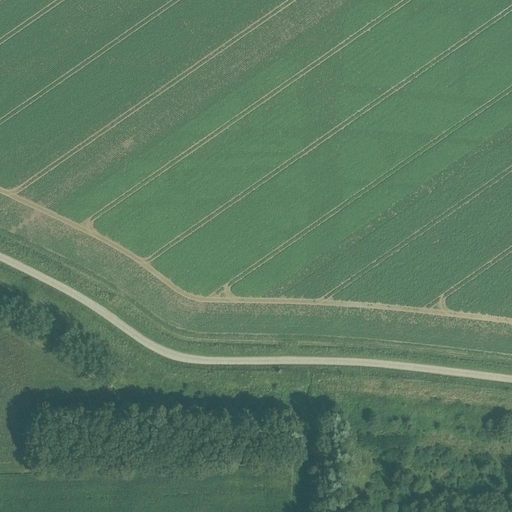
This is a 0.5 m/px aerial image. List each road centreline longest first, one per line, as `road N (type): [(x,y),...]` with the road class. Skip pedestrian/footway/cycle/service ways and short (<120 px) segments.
road 1 (unclassified): [(511,379),(177,356),(0,257)]
road 2 (track): [(308,511),(308,360)]
